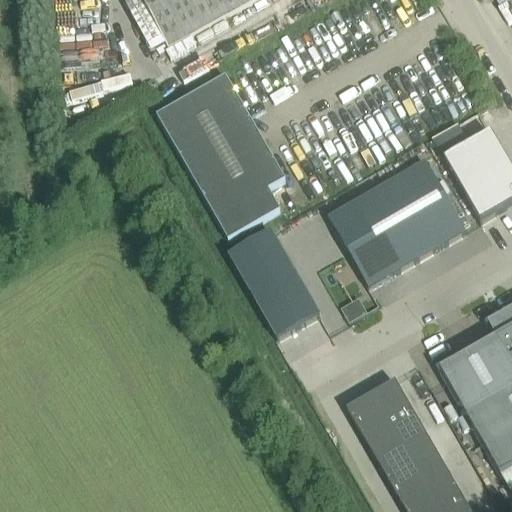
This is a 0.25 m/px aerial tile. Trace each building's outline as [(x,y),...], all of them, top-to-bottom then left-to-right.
[(139,0),(169,53),(263,0),(139,0)] [(204,58),(174,73),(180,85),(209,69),(204,58)] [(229,246),(281,216),(269,195),(286,185),(226,81),(157,121),(229,246)] [(511,210),(511,172),(491,137),(444,165),(481,228),(511,210)] [(466,237),(426,167),(329,224),(369,294),(466,237)] [(271,236),(228,260),(277,347),(321,322),(271,236)] [(348,326),(364,316),(357,303),(340,313),(348,326)] [(496,343),(440,376),(458,407),(479,413),(472,432),(501,481),(511,474),(511,314),(488,328),(496,343)] [(468,511),(396,386),(347,414),(403,511),(468,511)]
